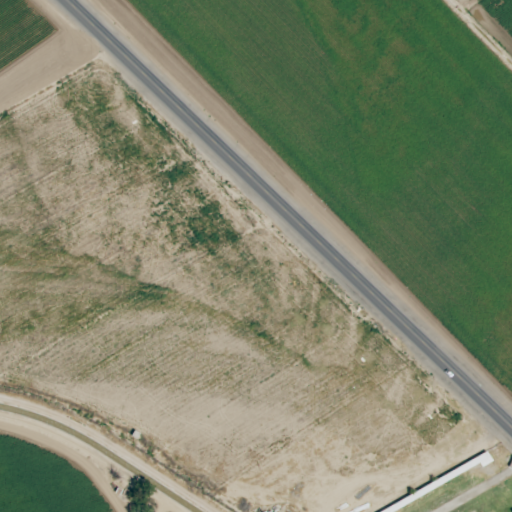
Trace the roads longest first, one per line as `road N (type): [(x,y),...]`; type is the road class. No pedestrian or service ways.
road 1 (secondary): [(511,428),(67,0)]
road 2 (residential): [(0,397),(81,425),(209,511)]
